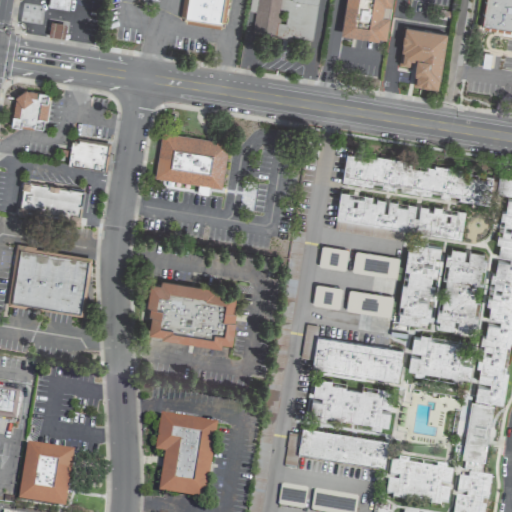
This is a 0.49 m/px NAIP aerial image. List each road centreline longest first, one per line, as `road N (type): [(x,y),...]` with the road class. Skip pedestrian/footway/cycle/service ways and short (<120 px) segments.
road 1 (tertiary): [(32,61),(511,136)]
road 2 (residential): [(121,511),(114,251),(140,78)]
